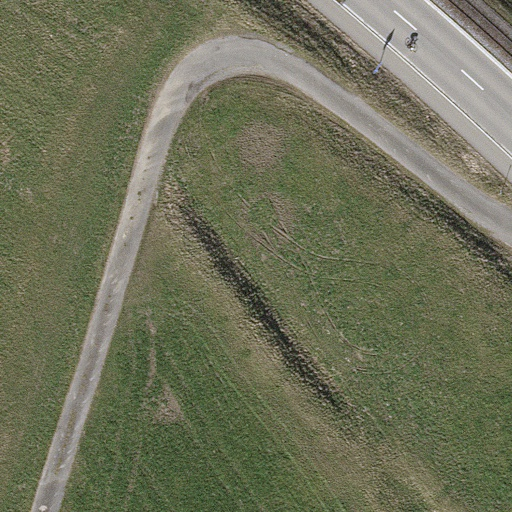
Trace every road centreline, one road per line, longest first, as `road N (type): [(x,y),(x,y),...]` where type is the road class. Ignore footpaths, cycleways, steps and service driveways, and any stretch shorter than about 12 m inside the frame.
road 1 (track): [(36,511),(171,101),(209,48),(281,57),(511,220)]
road 2 (secondary): [(511,116),(382,0)]
